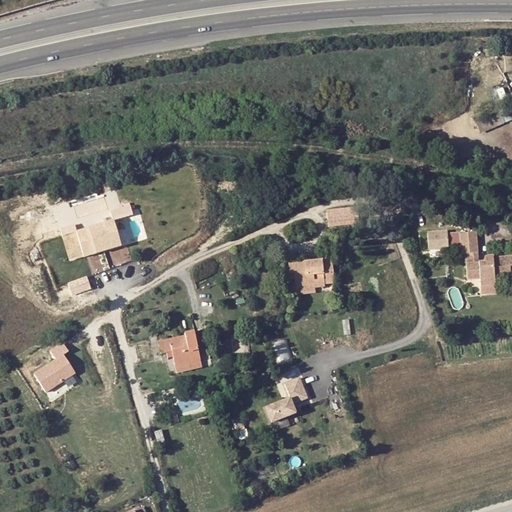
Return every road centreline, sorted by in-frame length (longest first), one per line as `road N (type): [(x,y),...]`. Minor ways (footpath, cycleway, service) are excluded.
road 1 (trunk): [(0,68),(304,10),(511,5)]
road 2 (residential): [(374,198),(315,207),(119,303),(116,319),(164,511)]
road 3 (trunk): [(211,0),(0,44)]
